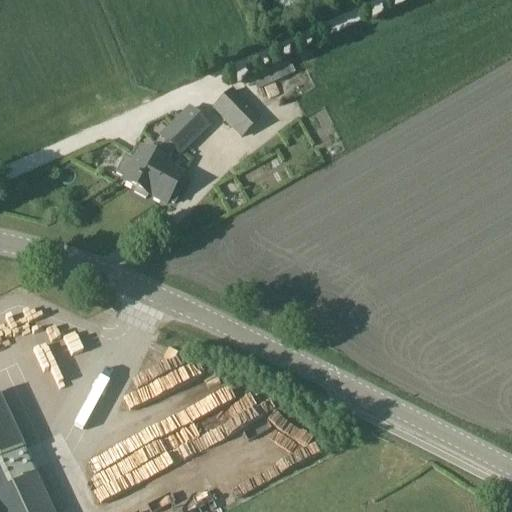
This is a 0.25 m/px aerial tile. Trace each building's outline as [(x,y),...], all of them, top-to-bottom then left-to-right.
[(262,119),(232,89),(212,109),(242,139),(262,119)] [(185,109),(157,136),(178,157),(207,129),(185,109)] [(116,176),(124,181),(123,184),(136,191),(134,195),(146,201),(148,198),(150,199),(150,198),(167,206),(168,203),(175,206),(186,183),(180,180),(182,177),(171,171),(174,166),(141,149),(131,168),(122,164),(116,176)] [(204,345),(199,356),(178,347),(171,361),(194,372),(193,374),(212,383),(226,355),(204,345)] [(180,384),(169,397),(180,407),(191,395),(180,384)] [(224,424),(206,432),(215,451),(248,436),(240,417),(248,413),(243,402),(219,412),(224,424)] [(0,511),(46,511),(0,412),(0,511)] [(304,433),(298,443),(311,451),(317,440),(304,433)] [(150,461),(155,472),(188,456),(182,445),(150,461)] [(176,511),(170,499),(151,508),(152,511),(176,511)]
